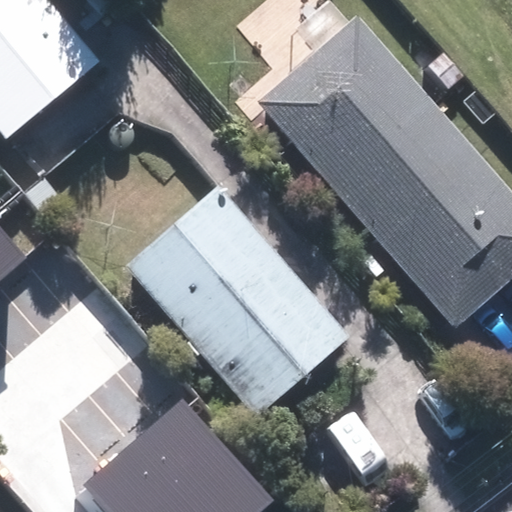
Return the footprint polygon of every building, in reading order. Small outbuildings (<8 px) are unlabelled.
[(50,0),(0,0),(0,117),(12,132),(99,58),(50,0)] [(511,179),(366,13),(270,96),(461,314),(511,269),(511,179)] [(216,190),(140,264),(281,405),(356,331),(216,190)] [(0,279),(26,257),(0,227),(0,279)] [(130,445),(190,511),(259,511),(273,500),(183,399),(130,445)] [(76,493),(92,511),(190,511),(130,445),(76,493)]
